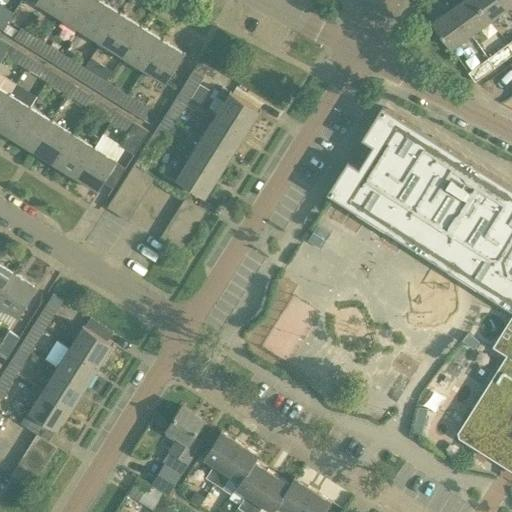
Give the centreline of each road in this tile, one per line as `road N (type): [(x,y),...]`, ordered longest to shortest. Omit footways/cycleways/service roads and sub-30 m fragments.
road 1 (residential): [(184,329),(360,51)]
road 2 (residential): [(419,511),(276,417),(169,359)]
road 3 (residential): [(184,329),(0,216)]
road 4 (residential): [(72,511),(169,359)]
road 5 (residential): [(511,132),(360,51)]
